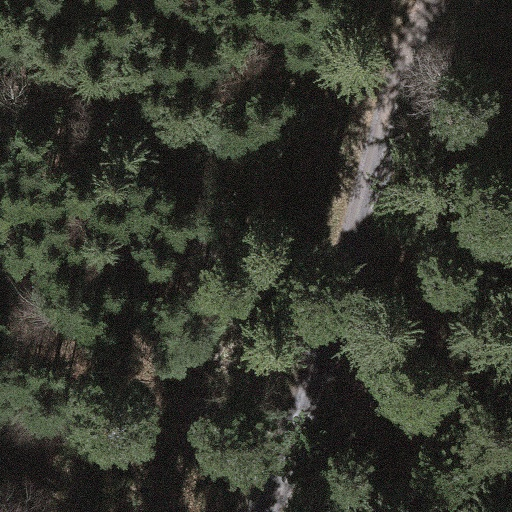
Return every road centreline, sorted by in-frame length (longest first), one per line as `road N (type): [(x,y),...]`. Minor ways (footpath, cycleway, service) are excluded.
road 1 (track): [(334,290),(430,0)]
road 2 (track): [(276,511),(334,290)]
